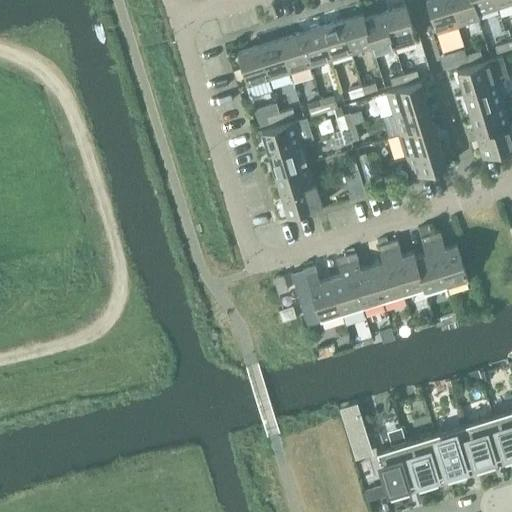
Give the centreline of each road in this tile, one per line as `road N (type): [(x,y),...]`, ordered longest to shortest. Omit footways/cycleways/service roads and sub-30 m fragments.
road 1 (residential): [(511,191),(265,263),(250,253),(185,40),(197,15)]
road 2 (track): [(0,363),(79,342),(101,328),(121,287),(122,259),(70,102),(34,64),(0,51)]
